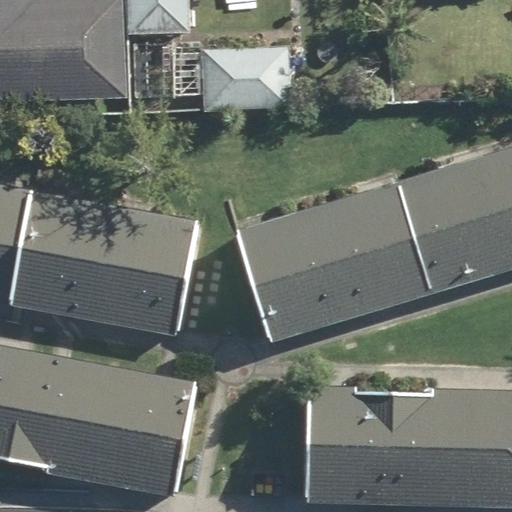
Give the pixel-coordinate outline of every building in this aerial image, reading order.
[(33,0),(0,0),(0,108),(121,103),(116,0),(75,0),(33,2),(33,0)] [(185,0),(123,0),(126,40),(187,38),(185,0)] [(286,51),(196,55),(199,118),(289,114),(286,51)] [(511,152),(225,237),(259,349),(511,274),(511,152)] [(192,231),(0,194),(0,311),(170,344),(192,231)] [(191,387),(0,350),(0,472),(168,505),(191,387)] [(511,511),(511,395),(300,390),(296,509),(397,511),(511,511)]
